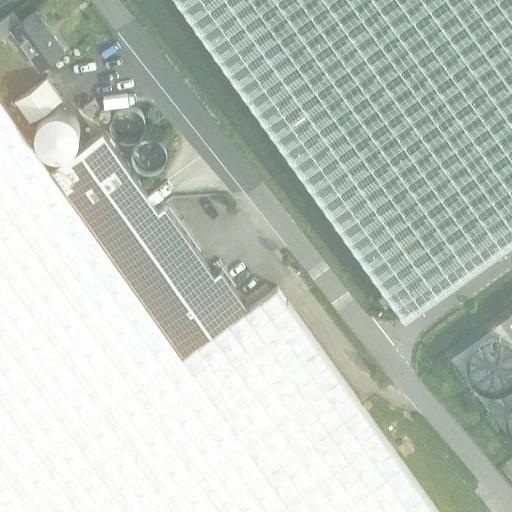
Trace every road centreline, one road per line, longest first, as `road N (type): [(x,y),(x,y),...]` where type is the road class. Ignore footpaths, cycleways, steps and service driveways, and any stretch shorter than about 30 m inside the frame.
road 1 (unclassified): [(511,511),(103,0)]
road 2 (unknown): [(383,349),(511,258)]
